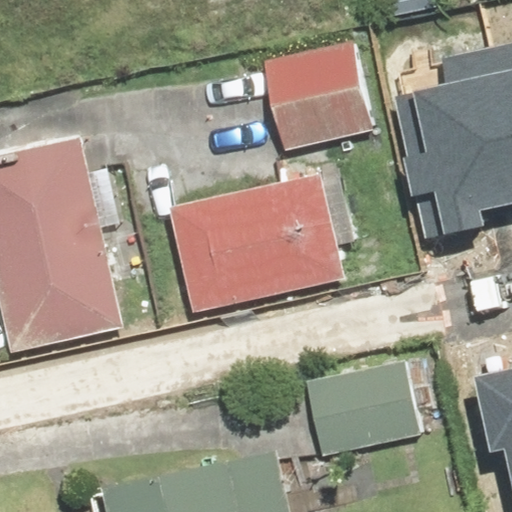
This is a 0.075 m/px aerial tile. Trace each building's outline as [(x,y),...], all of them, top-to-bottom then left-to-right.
[(359,43),(270,64),(291,148),(380,126),(359,43)] [(453,181),(461,218),(501,209),(499,199),(511,196),(511,62),(434,79),(448,142),(418,148),(426,186),(453,181)] [(87,139),(0,157),(0,280),(16,352),(129,327),(87,139)] [(324,173),(173,208),(198,316),(349,280),(324,173)] [(511,363),(487,369),(502,439),(511,436),(511,363)] [(410,364),(311,384),(326,458),(425,439),(410,364)] [(294,511),(282,455),(105,493),(108,511),(294,511)]
